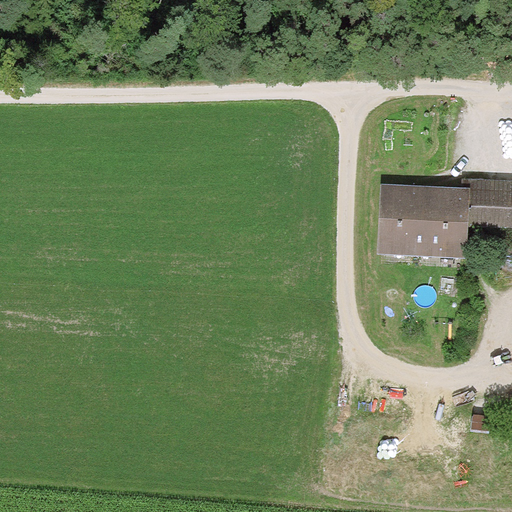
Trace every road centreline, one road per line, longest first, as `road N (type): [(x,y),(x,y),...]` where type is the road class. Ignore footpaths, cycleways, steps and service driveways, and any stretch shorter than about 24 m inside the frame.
road 1 (track): [(496,383),(381,372),(348,346),(344,92),(0,94)]
road 2 (unclassified): [(511,93),(344,92)]
